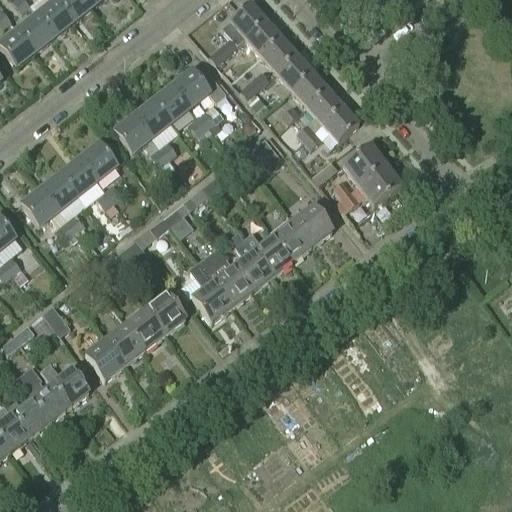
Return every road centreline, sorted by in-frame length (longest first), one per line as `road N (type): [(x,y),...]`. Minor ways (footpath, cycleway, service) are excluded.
road 1 (tertiary): [(68,511),(474,203)]
road 2 (residential): [(0,152),(190,0)]
road 3 (residential): [(474,203),(360,76)]
road 4 (residential): [(360,76),(457,0)]
